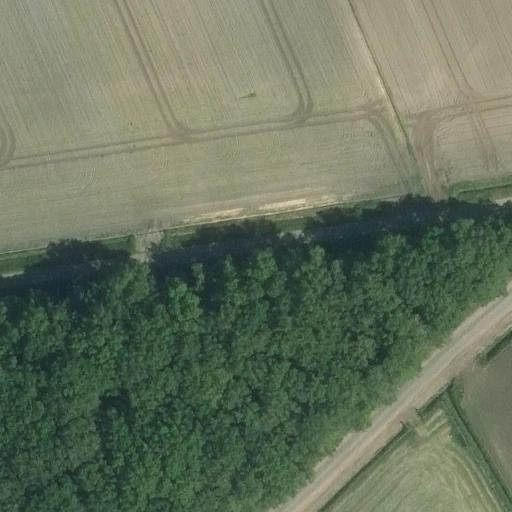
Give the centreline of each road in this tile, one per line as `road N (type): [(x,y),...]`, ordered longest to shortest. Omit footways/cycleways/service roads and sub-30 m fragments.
road 1 (unclassified): [(511,206),(0,283)]
road 2 (unclassified): [(281,511),(511,298)]
